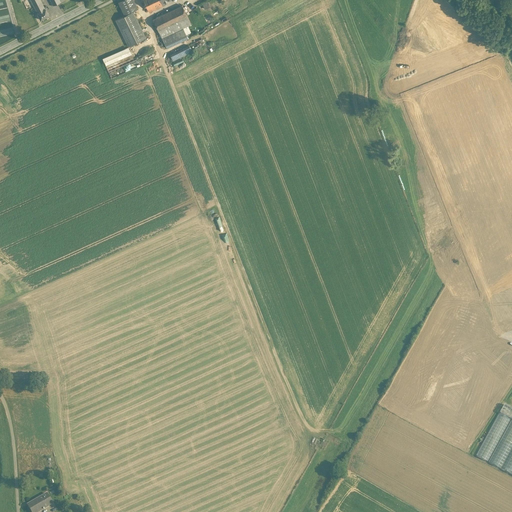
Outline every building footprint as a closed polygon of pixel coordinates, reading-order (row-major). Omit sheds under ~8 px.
[(40,0),(30,0),(37,12),(45,8),(45,9),(48,7),(45,2),(42,3),(40,0)] [(133,0),(120,0),(118,1),(124,15),(133,11),(138,8),(133,0)] [(143,0),(149,12),(166,4),(165,2),(167,1),(166,0),(143,0)] [(182,5),(152,19),(157,29),(187,15),(182,5)] [(37,12),(37,13),(40,19),(49,15),(45,9),(45,8),(37,12)] [(124,15),(115,20),(128,46),(146,37),(133,11),(124,15)] [(187,15),(157,29),(162,38),(183,28),(191,24),(187,15)] [(183,28),(162,38),(166,48),(188,38),(183,28)] [(189,45),(170,54),(173,60),(192,51),(189,45)] [(129,47),(103,58),(109,72),(135,60),(129,47)] [(135,60),(109,72),(111,78),(153,60),(150,54),(135,60)] [(175,65),(170,67),(172,72),(186,67),(183,59),(174,63),(175,65)] [(499,413),(476,456),(488,462),(511,420),(499,413)] [(511,420),(488,463),(511,475),(511,420)] [(47,494),(38,499),(41,504),(44,509),(52,505),(47,494)] [(35,507),(33,502),(27,505),(30,511),(39,511),(43,510),(44,510),(44,509),(41,504),(35,507)]
